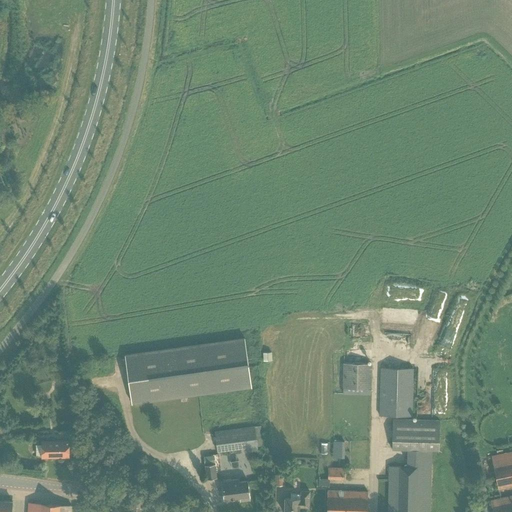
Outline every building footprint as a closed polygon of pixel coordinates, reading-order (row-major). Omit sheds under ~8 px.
[(335,337),(334,349),(355,350),(355,337),(335,337)] [(251,388),(244,338),(125,355),(132,405),(251,388)] [(263,362),(271,361),(271,352),(262,352),(263,362)] [(342,363),(342,388),(350,388),(350,393),(352,394),(370,394),(371,364),(342,363)] [(378,415),(412,415),(413,369),(379,368),(378,415)] [(389,467),(388,508),(387,511),(429,511),(432,450),(438,450),(439,421),(393,420),(392,449),(408,450),(407,468),(389,467)] [(256,447),(253,426),(213,431),(217,452),(256,447)] [(76,439),(77,442),(79,451),(87,450),(85,437),(76,439)] [(41,441),(42,445),(35,445),(36,455),(42,455),(42,457),(42,453),(47,453),(47,457),(68,456),(68,441),(41,441)] [(344,458),(344,442),(333,441),(333,458),(344,458)] [(511,452),(490,457),(497,490),(511,486),(511,452)] [(216,478),(215,464),(205,465),(206,479),(216,478)] [(319,479),(319,486),(330,486),(330,479),(343,479),(343,468),(328,467),(328,479),(319,479)] [(238,479),(221,481),(223,500),(239,498),(239,501),(250,500),(248,481),(238,483),(238,479)] [(308,508),(309,498),(309,493),(309,491),(301,491),(301,494),(290,494),(290,499),(285,499),(284,504),(283,511),(298,511),(299,507),(308,508)] [(326,493),(327,508),(326,511),(366,511),(366,492),(326,493)] [(511,511),(511,495),(490,500),(492,511),(511,511)] [(0,511),(11,511),(12,501),(0,500),(0,511)] [(28,503),(27,511),(70,511),(71,506),(28,503)]
